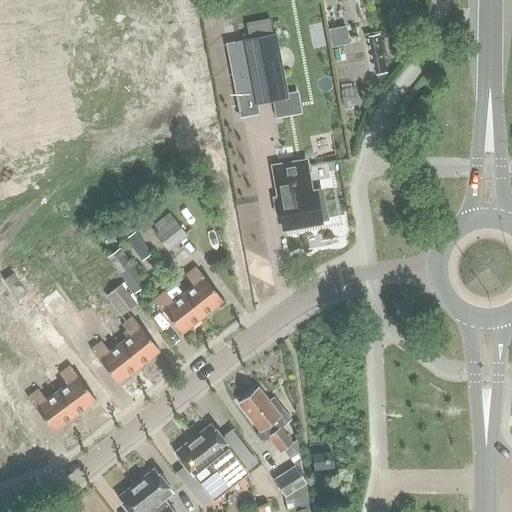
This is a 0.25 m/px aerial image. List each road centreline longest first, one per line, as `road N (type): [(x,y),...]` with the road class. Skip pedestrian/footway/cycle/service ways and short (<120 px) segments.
road 1 (residential): [(436,269),(373,274),(309,298),(86,467),(0,507)]
road 2 (tertiary): [(469,316),(486,477)]
road 3 (tertiary): [(486,477),(504,317)]
road 4 (residential): [(486,477),(402,482),(385,492),(379,511)]
road 5 (tertiary): [(490,121),(491,0)]
